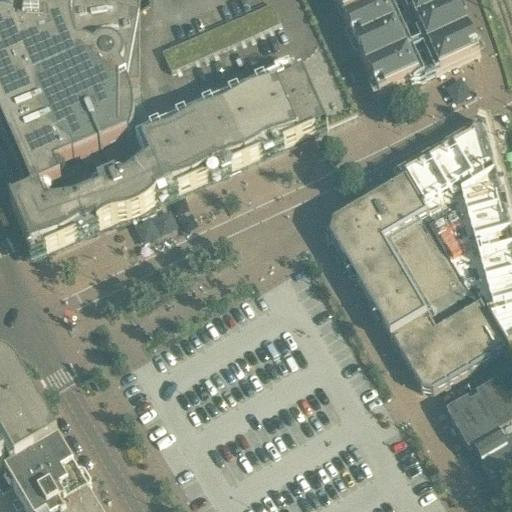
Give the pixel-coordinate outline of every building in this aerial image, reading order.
[(0,0),(0,136),(7,151),(0,154),(0,173),(16,210),(40,263),(358,122),(302,0),(166,0),(166,4),(141,22),(140,0),(0,0)] [(332,0),(379,102),(438,75),(478,57),(457,11),(455,12),(449,0),(332,0)] [(405,180),(404,181),(407,185),(407,186),(425,216),(427,216),(431,223),(425,227),(467,297),(472,295),(508,356),(511,353),(511,236),(497,181),(497,180),(496,180),(494,175),(495,174),(495,173),(494,173),(487,146),(489,141),(486,136),(481,133),(475,136),(473,141),(454,152),(454,151),(443,158),(430,166),(419,172),(419,173),(405,181),(405,180)] [(334,229),(330,241),(422,396),(434,399),(508,356),(472,295),(467,297),(425,227),(431,223),(427,216),(425,216),(407,186),(407,185),(334,229)] [(0,489),(58,455),(60,454),(60,453),(46,430),(36,413),(32,407),(25,396),(21,389),(19,385),(16,382),(13,379),(9,376),(6,375),(4,374),(1,373),(0,372),(0,489)] [(511,409),(501,391),(449,423),(469,457),(473,454),(504,507),(511,502),(511,409)] [(60,454),(0,489),(0,511),(25,511),(41,504),(78,483),(60,454)] [(41,504),(25,511),(85,511),(93,508),(78,483),(41,504)]
